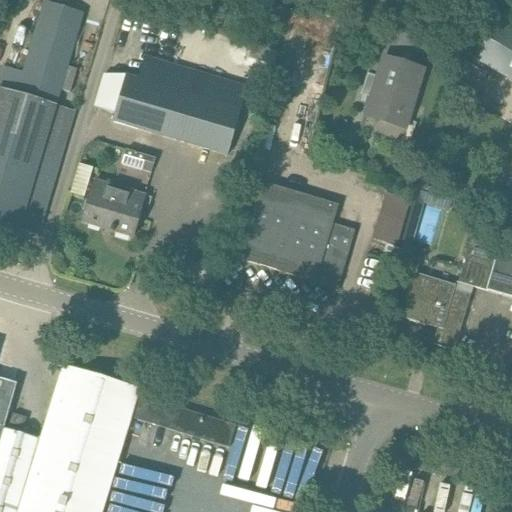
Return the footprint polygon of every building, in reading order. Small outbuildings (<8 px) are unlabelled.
[(0,73),(0,224),(38,236),(76,113),(56,107),(83,15),(42,2),(21,74),(2,68),(0,73)] [(487,64),(511,78),(511,29),(509,27),(487,64)] [(252,45),(248,60),(273,67),(277,53),(252,45)] [(425,70),(382,55),(362,118),(405,132),(425,70)] [(139,79),(126,76),(112,122),(226,156),(247,85),(145,56),(139,79)] [(126,150),(122,166),(151,175),(155,159),(126,150)] [(114,186),(95,181),(88,205),(81,203),(75,221),(101,229),(102,225),(112,228),(111,233),(113,234),(114,233),(132,238),(145,195),(114,186)] [(281,189),(262,183),(239,260),(297,277),(298,272),(335,283),(345,251),(349,252),(355,231),(333,224),(339,207),(312,198),(281,189)] [(141,209),(148,211),(152,199),(145,197),(141,209)] [(511,257),(500,248),(471,240),(458,283),(511,298),(511,257)] [(417,263),(422,249),(404,243),(400,257),(417,263)] [(164,274),(209,288),(215,268),(170,254),(164,274)] [(389,289),(383,308),(395,312),(402,289),(405,276),(393,273),(389,289)] [(455,285),(415,276),(408,299),(403,319),(437,329),(433,345),(454,351),(470,296),(453,292),(455,285)] [(0,511),(102,511),(131,417),(229,448),(236,427),(138,397),(140,391),(63,367),(41,441),(19,434),(0,498),(0,511)] [(0,498),(19,434),(3,430),(16,385),(0,380),(0,498)] [(26,419),(13,414),(10,424),(23,428),(26,419)]
